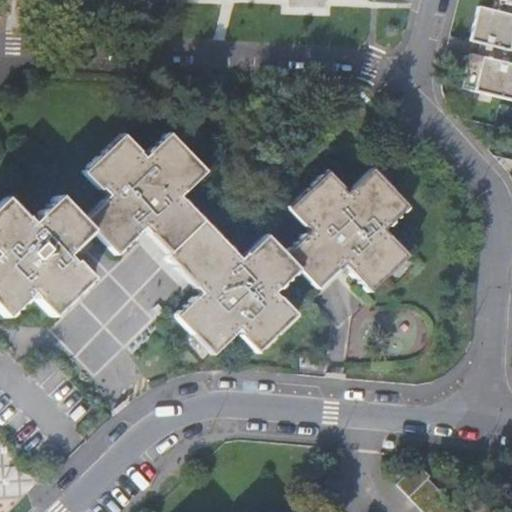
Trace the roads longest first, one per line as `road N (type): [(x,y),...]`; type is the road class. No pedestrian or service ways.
road 1 (residential): [(482,420),(232,404),(189,409),(144,435),(66,511)]
road 2 (residential): [(0,44),(350,59),(373,64),(399,85)]
road 3 (residential): [(399,85),(481,176),(501,218),(482,420)]
road 4 (unknown): [(189,409),(0,380)]
